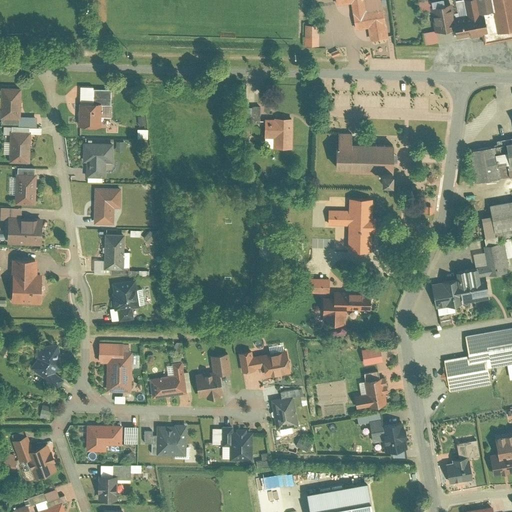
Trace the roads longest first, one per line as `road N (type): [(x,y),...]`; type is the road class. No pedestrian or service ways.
road 1 (residential): [(464,74),(436,230),(403,311),(435,501)]
road 2 (residential): [(464,74),(51,67)]
road 3 (residential): [(84,379),(87,297),(75,261),(51,67)]
road 4 (residential): [(262,411),(111,408)]
